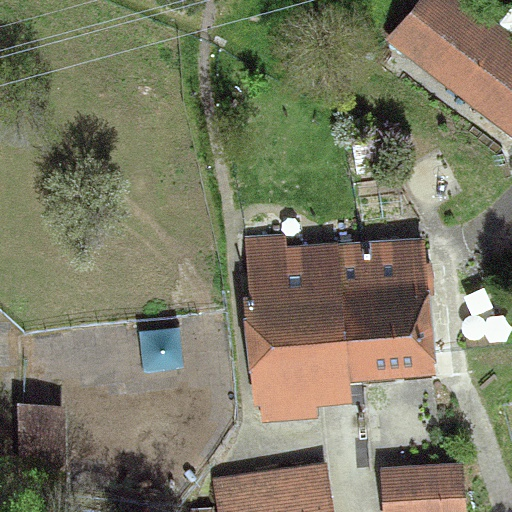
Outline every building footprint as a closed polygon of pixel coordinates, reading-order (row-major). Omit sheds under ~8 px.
[(511,44),(453,0),(416,0),(388,38),(511,132),(511,44)] [(286,232),(245,236),(250,297),(246,297),(255,403),(261,402),(263,423),(320,419),(319,407),(352,404),(350,383),(435,376),(423,237),(288,248),(286,232)] [(54,475),(54,418),(18,418),(18,474),(54,475)] [(456,511),(453,467),(381,472),(384,511),(456,511)] [(213,489),(216,511),(297,511),(292,476),(213,489)]
